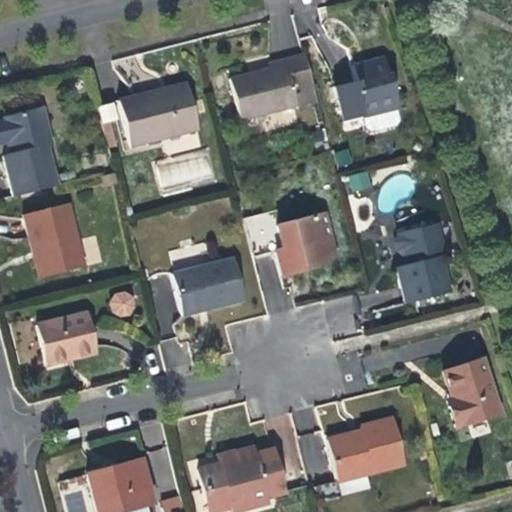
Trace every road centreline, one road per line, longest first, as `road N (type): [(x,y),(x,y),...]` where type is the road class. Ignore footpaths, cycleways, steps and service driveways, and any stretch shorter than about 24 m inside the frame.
road 1 (residential): [(6,434),(293,363)]
road 2 (residential): [(140,0),(0,35)]
